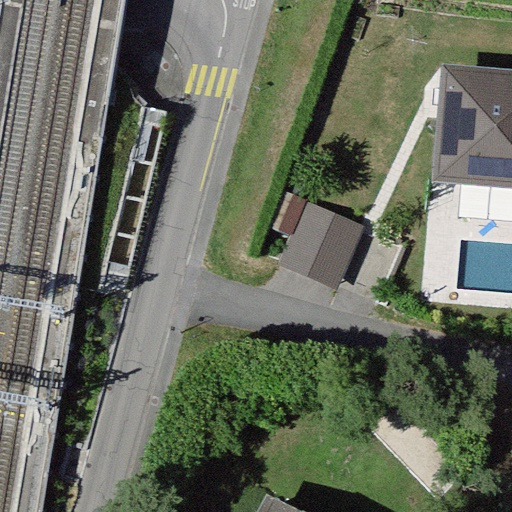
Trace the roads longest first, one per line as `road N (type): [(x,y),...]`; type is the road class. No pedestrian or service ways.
road 1 (residential): [(224,0),(222,42),(94,511)]
road 2 (tertiary): [(0,90),(107,0)]
